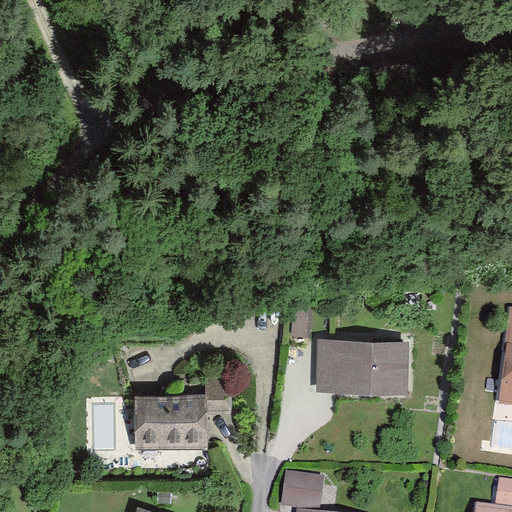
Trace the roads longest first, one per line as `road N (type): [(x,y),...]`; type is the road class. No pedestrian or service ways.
road 1 (track): [(0,255),(100,130),(356,33),(363,0)]
road 2 (unknown): [(262,340),(259,511)]
road 3 (track): [(356,33),(501,0)]
road 4 (track): [(43,0),(100,130)]
